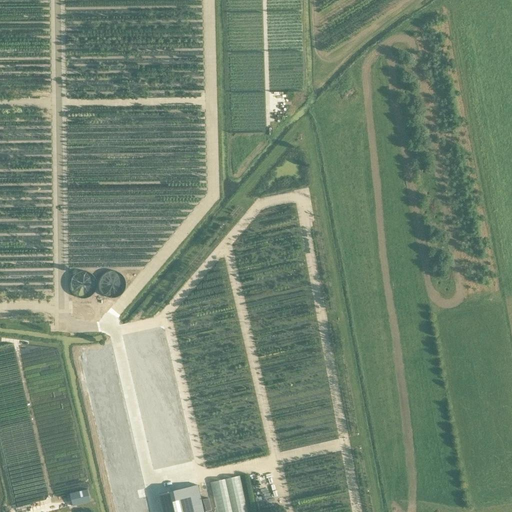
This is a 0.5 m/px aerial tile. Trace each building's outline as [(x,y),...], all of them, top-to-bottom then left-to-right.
[(77,293),(84,296),(91,283),(94,277),(81,271),(74,285),(80,287),(77,293)] [(247,511),(240,475),(210,482),(216,511),(247,511)] [(204,511),(198,484),(158,493),(162,511),(204,511)] [(90,501),(88,490),(87,490),(70,494),(73,506),(90,501)] [(205,511),(211,511),(209,498),(203,499),(205,511)]
